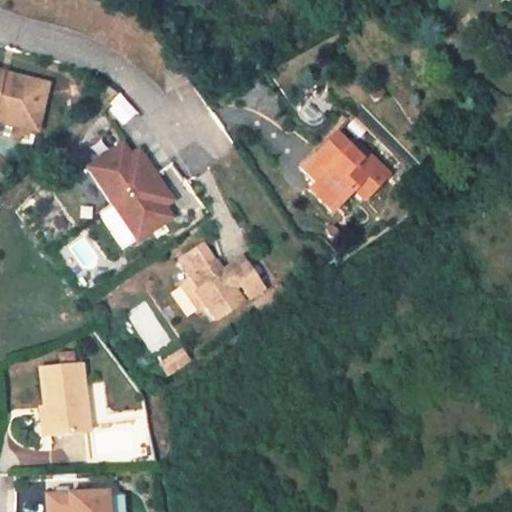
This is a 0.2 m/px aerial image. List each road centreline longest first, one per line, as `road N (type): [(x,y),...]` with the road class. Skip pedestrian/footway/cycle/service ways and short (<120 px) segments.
road 1 (residential): [(190,130),(124,72),(0,21)]
road 2 (track): [(158,0),(190,130)]
